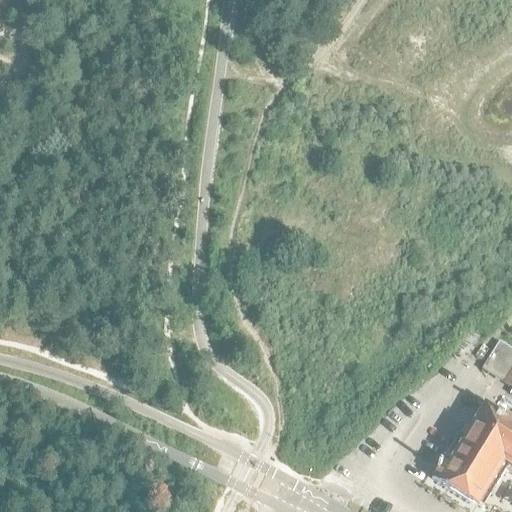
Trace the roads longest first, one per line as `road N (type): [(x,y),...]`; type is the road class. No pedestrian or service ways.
road 1 (unknown): [(244,511),(278,442),(282,405),(268,358),(234,296),(235,223),(278,83),(325,56),(359,0)]
road 2 (tertiary): [(340,511),(159,417),(0,357)]
road 3 (tertiary): [(0,379),(289,511)]
